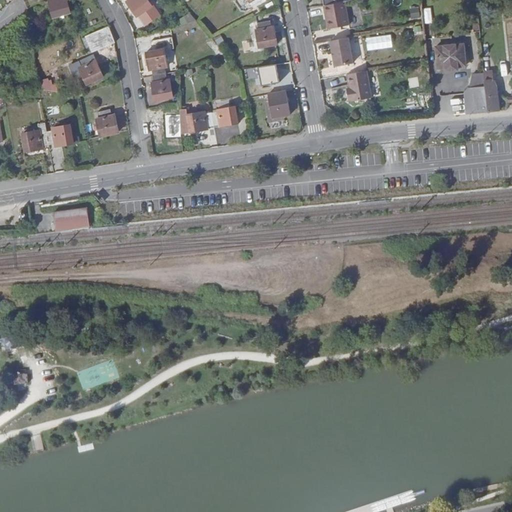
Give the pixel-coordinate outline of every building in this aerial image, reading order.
[(48,0),(53,16),(70,11),(66,0),(48,0)] [(128,0),(128,1),(138,15),(153,5),(149,0),(128,0)] [(345,0),(341,0),(325,3),(329,26),(350,23),(345,0)] [(411,16),(420,15),(419,7),(410,8),(411,16)] [(260,28),(258,28),(261,46),(279,43),(275,26),(272,26),(271,21),(260,22),(260,28)] [(88,52),(113,42),(113,40),(107,26),(82,36),(88,52)] [(349,35),(331,38),(335,63),(353,60),(349,35)] [(435,46),(437,66),(446,65),(446,69),(459,68),(459,64),(458,59),(466,59),(464,43),(435,46)] [(152,71),(153,75),(166,73),(165,69),(169,68),(166,51),(147,54),(150,71),(152,71)] [(93,53),(67,64),(73,76),(81,73),(86,83),(103,77),(93,53)] [(243,67),(246,83),(261,81),(259,65),(243,67)] [(372,95),(367,67),(349,71),(351,84),(352,88),(348,89),(350,97),(353,96),(353,98),(372,95)] [(491,110),(502,109),(500,93),(499,93),(494,71),(486,72),(487,83),(491,110)] [(34,75),(37,88),(56,90),(54,80),(47,81),(45,73),(34,75)] [(166,73),(153,75),(154,84),(152,84),(154,100),(173,97),(171,81),(167,82),(166,73)] [(469,112),(491,110),(487,83),(472,84),(467,90),(469,112)] [(270,91),(271,98),(274,115),(281,114),(290,112),(287,88),(270,91)] [(281,119),(281,114),(274,115),(271,98),(265,99),(269,121),(281,119)] [(219,111),(213,112),(215,125),(221,124),(222,126),(238,123),(235,105),(218,108),(219,111)] [(189,107),(181,108),(183,133),(209,128),(209,126),(215,125),(213,112),(206,113),(205,110),(190,113),(189,107)] [(99,119),(96,119),(100,136),(118,132),(114,115),(111,116),(109,110),(98,112),(99,119)] [(46,134),(48,147),(55,145),(56,148),(73,145),(70,127),(52,130),(53,132),(46,134)] [(23,135),(26,154),(43,150),(43,148),(48,147),(46,134),(40,135),(39,132),(23,135)] [(88,207),(55,213),(58,231),(92,225),(88,207)] [(15,380),(14,381),(15,390),(27,388),(27,379),(25,379),(22,378),(19,377),(15,380)]
